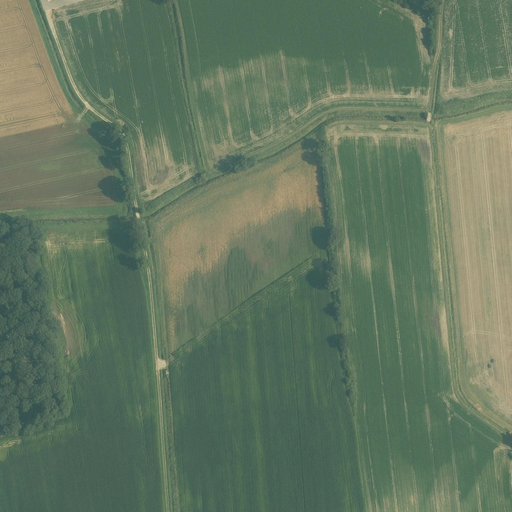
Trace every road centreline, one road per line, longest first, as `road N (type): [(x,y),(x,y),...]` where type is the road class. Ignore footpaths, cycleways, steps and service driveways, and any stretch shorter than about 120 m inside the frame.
road 1 (track): [(168,511),(150,281),(124,135),(75,91),(45,10)]
road 2 (track): [(428,126),(438,0)]
